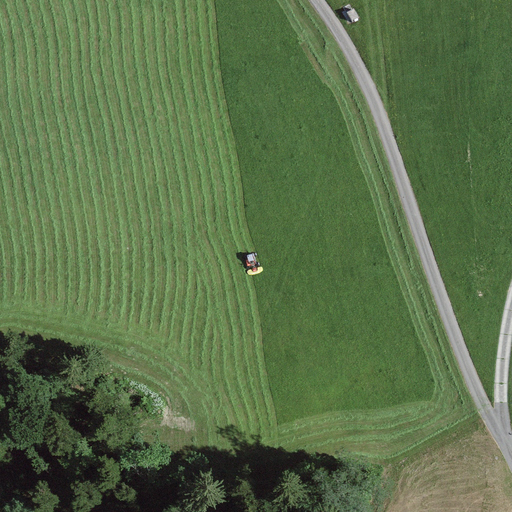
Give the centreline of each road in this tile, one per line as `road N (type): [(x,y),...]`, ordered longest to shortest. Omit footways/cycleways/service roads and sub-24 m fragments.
road 1 (unclassified): [(501,439),(469,378),(383,121),(312,0)]
road 2 (unclassified): [(501,439),(502,345),(511,309)]
